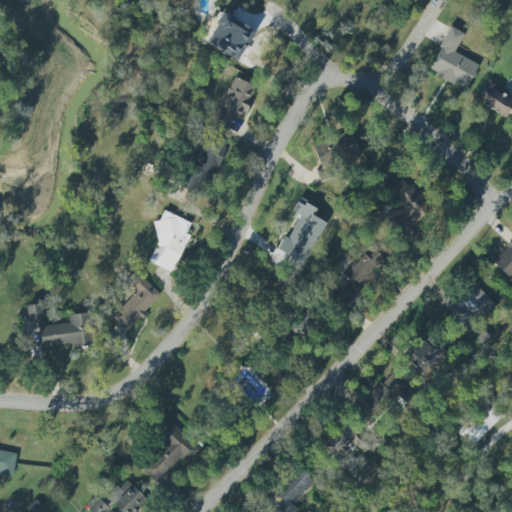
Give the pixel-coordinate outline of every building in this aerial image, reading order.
[(245,46),(254,31),(222,12),(207,38),(235,53),(240,43),(245,46)] [(427,71),(465,89),(477,64),(454,53),(463,33),(449,26),(427,71)] [(255,87),(232,77),(209,128),(224,135),(232,117),(240,120),(255,87)] [(506,117),(509,111),(511,112),(511,96),(484,81),(474,100),(506,117)] [(349,134),(316,143),(320,160),(332,157),(332,154),(353,148),(349,134)] [(224,148),(199,140),(183,188),(194,192),(198,180),(212,185),(224,148)] [(400,174),(385,188),(402,206),(385,222),(399,238),(431,208),(400,174)] [(325,222),(312,216),(316,208),(297,199),(291,212),(297,214),(278,251),(284,254),(280,261),(301,271),(325,222)] [(190,223),(163,211),(158,222),(162,224),(146,260),(172,272),(189,234),(185,233),(190,223)] [(511,238),(491,262),(509,279),(511,275),(511,238)] [(377,267),(363,253),(342,275),(345,277),(328,295),(341,307),(377,267)] [(135,291),(111,317),(127,331),(160,295),(136,273),(127,283),(135,291)] [(469,333),(496,305),(475,285),(448,313),(469,333)] [(40,347),(72,344),(72,348),(92,346),(88,312),(67,315),(68,323),(42,326),(40,304),(25,305),(28,329),(37,328),(40,347)] [(287,327),(300,342),(324,322),(311,307),(287,327)] [(443,348),(421,336),(404,366),(427,378),(443,348)] [(358,409),(374,422),(395,397),(404,405),(414,394),(388,372),(358,409)] [(355,428),(339,419),(321,450),(328,454),(331,450),(343,458),(352,443),(365,451),(369,445),(351,434),(355,428)] [(180,457),(185,462),(198,449),(174,426),(136,465),(155,483),(180,457)] [(15,453),(0,450),(0,474),(12,476),(15,453)] [(119,511),(125,511),(142,499),(127,478),(100,498),(107,507),(113,503),(119,511)]
